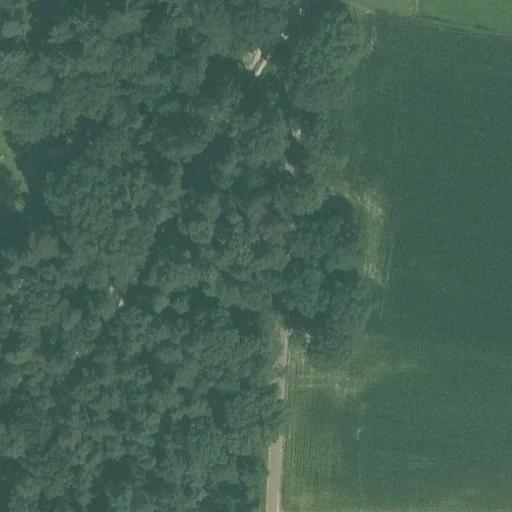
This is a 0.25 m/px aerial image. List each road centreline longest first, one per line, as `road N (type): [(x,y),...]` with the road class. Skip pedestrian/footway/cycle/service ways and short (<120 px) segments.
road 1 (track): [(301,0),(232,92),(0,491)]
road 2 (unclassified): [(273,511),(305,0)]
